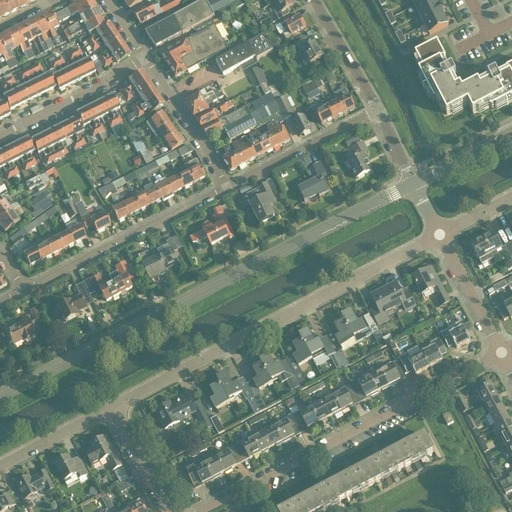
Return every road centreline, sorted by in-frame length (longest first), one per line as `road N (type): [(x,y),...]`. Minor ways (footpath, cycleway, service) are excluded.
road 1 (tertiary): [(0,394),(412,184)]
road 2 (residential): [(113,408),(439,234)]
road 3 (residential): [(198,511),(502,353)]
road 4 (residential): [(22,289),(225,186)]
road 5 (residential): [(225,186),(374,111)]
road 6 (residential): [(0,137),(146,61)]
road 7 (residential): [(225,186),(146,61)]
road 8 (residential): [(502,353),(439,234)]
road 9 (residential): [(374,111),(311,0)]
road 10 (residential): [(0,467),(113,408)]
